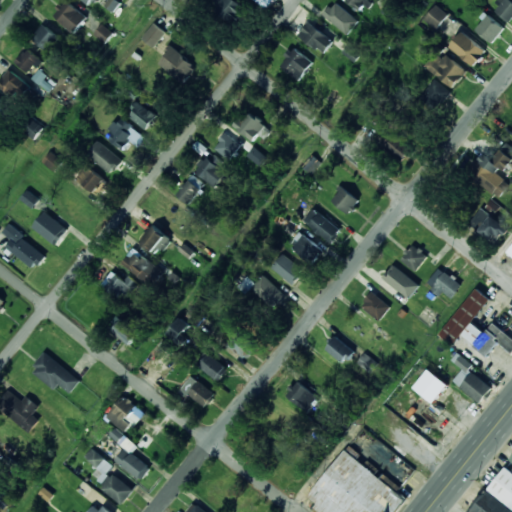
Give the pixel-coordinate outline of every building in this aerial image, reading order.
[(66,0),(53,15),(74,33),(88,18),(67,0),(66,0)] [(121,2),(118,0),(102,0),(101,3),(115,12),(121,2)] [(222,0),(215,12),(235,25),(246,6),(236,0),(222,0)] [(372,0),(346,0),(363,12),(372,0)] [(500,0),(494,10),(511,22),(511,20),(511,0),(500,0)] [(359,21),(336,1),(324,15),(348,35),(359,21)] [(425,20),(438,30),(449,14),(437,5),(425,20)] [(505,28),(487,14),(475,29),(493,43),(505,28)] [(155,48),(167,32),(155,22),(142,39),(155,48)] [(326,53),(335,39),(307,22),(299,36),(326,53)] [(50,52),(61,37),(44,24),(33,39),(50,52)] [(113,31),(101,24),(95,36),(107,42),(113,31)] [(450,47),(474,67),(487,52),(463,32),(450,47)] [(185,82),(197,66),(171,47),(159,64),(185,82)] [(30,74),(42,60),(28,48),(16,62),(30,74)] [(313,63),(293,48),(280,66),(300,81),(313,63)] [(452,89),(468,72),(445,52),(430,68),(452,89)] [(0,86),(13,97),(25,82),(10,69),(0,81),(0,86)] [(48,76),(40,69),(32,78),(50,92),(54,87),(45,79),(48,76)] [(452,93),(436,79),(420,97),(436,111),(452,93)] [(0,115),(8,106),(0,99),(0,115)] [(158,115),(139,102),(128,116),(148,130),(158,115)] [(235,126),(253,142),(260,134),(265,139),(272,131),(248,110),(235,126)] [(147,138),(121,117),(106,137),(124,150),(131,141),(140,147),(147,138)] [(44,128),(33,120),(25,132),(35,139),(44,128)] [(230,160),(242,145),(227,133),(215,148),(230,160)] [(413,146),(396,135),(386,150),(403,161),(413,146)] [(123,161),(100,140),(88,154),(111,175),(123,161)] [(511,162),(511,146),(507,143),(493,161),(506,171),(511,162)] [(247,155),(261,167),(268,158),(255,147),(247,155)] [(65,162),(53,152),(44,161),(56,172),(65,162)] [(500,198),(510,184),(496,173),(501,167),(484,153),(469,174),(500,198)] [(304,167),(313,174),(322,162),(312,155),(304,167)] [(195,172),(217,188),(228,173),(206,157),(195,172)] [(104,179),(88,166),(77,179),(93,192),(104,179)] [(206,184),(193,174),(177,195),(189,205),(206,184)] [(333,200),(351,214),(361,201),(342,187),(333,200)] [(41,199),(29,190),(22,199),(35,209),(41,199)] [(494,246),(508,230),(483,207),(469,222),(494,246)] [(334,241),(342,226),(311,211),(304,226),(334,241)] [(34,228),(57,245),(69,228),(45,212),(34,228)] [(47,255),(9,225),(4,232),(13,239),(7,247),(36,269),(47,255)] [(173,237),(151,225),(142,243),(164,254),(173,237)] [(291,248),(312,263),(323,248),(302,233),(291,248)] [(429,256),(414,244),(401,260),(417,272),(429,256)] [(123,262),(150,287),(163,273),(136,248),(123,262)] [(293,284),(304,270),(283,254),(272,268),(293,284)] [(420,285),(394,265),(384,278),(410,298),(420,285)] [(442,295),(444,292),(453,299),(463,284),(439,267),(427,285),(442,295)] [(127,301),(140,284),(129,276),(126,281),(113,271),(104,284),(127,301)] [(278,288),(264,275),(256,284),(248,277),(239,287),(245,292),(252,285),(280,310),(294,294),(282,284),(278,288)] [(511,337),(493,323),(486,333),(473,322),(491,299),(477,288),(440,335),(454,346),(462,336),(488,356),(499,342),(511,352),(511,337)] [(380,321),(392,308),(374,292),(362,305),(380,321)] [(200,326),(206,316),(194,307),(187,317),(200,326)] [(112,330),(131,345),(141,332),(122,317),(112,330)] [(185,334),(192,325),(182,317),(168,334),(185,347),(191,339),(185,334)] [(258,346),(239,331),(228,345),(247,360),(258,346)] [(355,350),(336,337),(327,351),(346,364),(355,350)] [(71,393),(81,381),(47,353),(32,371),(55,390),(60,384),(71,393)] [(474,364),(457,353),(452,361),(463,368),(453,384),(482,402),(493,386),(470,371),(474,364)] [(199,368),(220,380),(228,366),(207,354),(199,368)] [(449,385),(430,369),(414,388),(434,404),(449,385)] [(207,407),(217,394),(192,376),(183,390),(207,407)] [(308,411),(318,396),(297,381),(286,396),(308,411)] [(40,420),(34,415),(41,406),(27,396),(24,400),(10,389),(0,401),(0,408),(31,432),(40,420)] [(145,412),(126,396),(108,417),(128,434),(145,412)] [(140,444),(115,429),(110,437),(125,447),(115,462),(144,479),(152,466),(133,455),(140,444)] [(319,511),(396,511),(407,499),(395,490),(399,485),(380,470),(377,474),(359,460),(363,455),(349,445),(310,497),(318,504),(315,508),(319,511)] [(114,465),(93,448),(85,458),(104,473),(97,482),(124,504),(134,491),(110,471),(114,465)] [(511,471),(507,467),(489,489),(511,508),(511,471)] [(511,511),(511,509),(487,490),(470,511),(511,511)] [(89,511),(110,511),(96,503),(89,511)] [(188,511),(208,511),(193,503),(188,511)]
